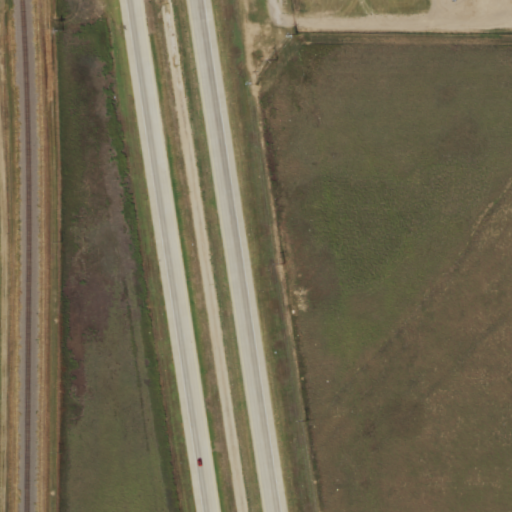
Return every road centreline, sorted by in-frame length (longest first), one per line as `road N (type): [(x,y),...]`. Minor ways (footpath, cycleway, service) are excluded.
road 1 (trunk): [(268,511),(191,0)]
road 2 (trunk): [(131,0),(207,511)]
